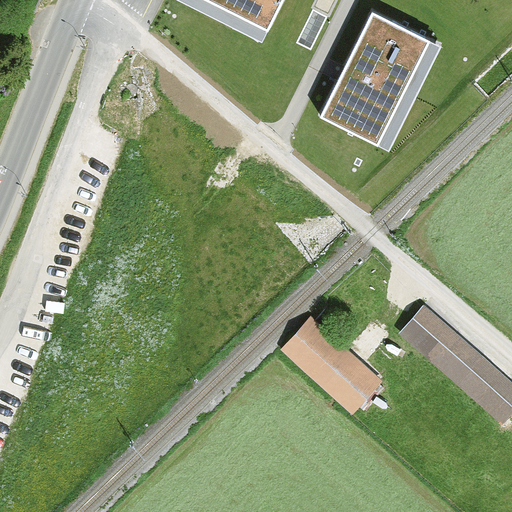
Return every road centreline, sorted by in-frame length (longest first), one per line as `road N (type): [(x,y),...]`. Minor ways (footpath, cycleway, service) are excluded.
road 1 (unclassified): [(119,26),(511,360)]
road 2 (residential): [(119,26),(0,328)]
road 3 (tertiary): [(0,201),(75,0)]
road 4 (track): [(274,153),(348,0)]
